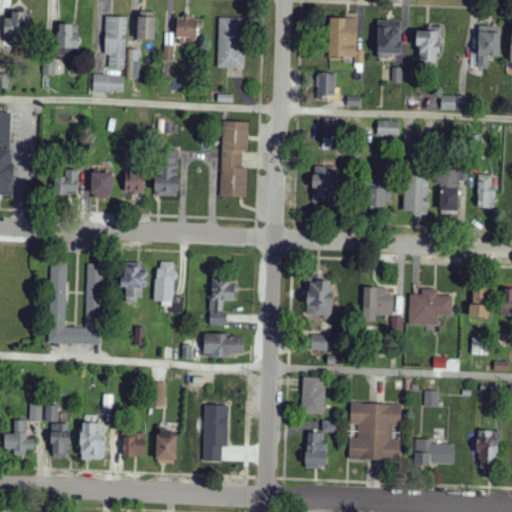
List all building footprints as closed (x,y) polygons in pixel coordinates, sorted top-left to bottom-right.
[(11,19),(3,19),(3,46),(27,47),(28,13),(12,13),(11,19)] [(138,41),(155,41),(155,13),(139,13),(138,41)] [(354,58),(354,64),(364,64),(364,50),(356,50),(357,15),(345,15),(345,20),(330,19),(329,58),(354,58)] [(105,56),(109,56),(109,69),(126,69),(127,18),(106,17),(105,56)] [(243,69),(244,19),(219,18),(218,69),(243,69)] [(176,38),(197,38),(197,28),(203,28),(203,19),(177,19),(176,38)] [(378,22),(377,57),(400,58),(401,23),(378,22)] [(78,49),(79,26),(58,25),(57,49),(78,49)] [(478,69),(488,69),(488,58),(500,58),(501,27),(479,27),(478,69)] [(440,63),(440,29),(418,29),(418,63),(440,63)] [(126,79),(140,79),(141,51),(127,50),(126,79)] [(55,76),(55,61),(43,61),(43,76),(55,76)] [(336,75),(318,74),(316,100),(328,101),(328,96),(335,96),(336,75)] [(123,93),(124,76),(94,75),(93,92),(123,93)] [(441,110),(465,111),(466,97),(442,96),(441,110)] [(12,113),(0,112),(0,194),(11,195),(12,113)] [(338,120),(324,119),(324,137),(337,138),(338,120)] [(399,137),(399,122),(378,121),(378,136),(399,137)] [(246,198),(247,169),(242,169),(242,152),(248,152),(249,123),(223,123),(220,198),(246,198)] [(177,197),(178,151),(164,151),(163,170),(155,169),(154,196),(177,197)] [(336,168),(314,168),(313,202),(336,202),(336,168)] [(78,171),(66,170),(65,178),(55,178),(54,196),(77,197),(78,171)] [(125,194),(144,195),(144,170),(125,170),(125,194)] [(439,212),(459,212),(459,181),(467,181),(467,171),(439,171),(439,212)] [(112,200),(113,175),(92,174),(91,199),(112,200)] [(495,209),(495,175),(478,175),(478,209),(495,209)] [(403,214),(428,214),(429,178),(405,178),(403,214)] [(384,209),(384,203),(390,203),(389,179),(364,180),(365,209),(384,209)] [(156,304),(174,305),(175,263),(157,263),(156,304)] [(48,343),(103,344),(105,265),(87,265),(86,329),(65,328),(67,265),(51,264),(48,343)] [(126,302),(143,302),(143,288),(148,288),(148,268),(139,268),(139,264),(122,264),(123,289),(126,289),(126,302)] [(331,282),(318,283),(318,278),(306,278),(307,317),(332,316),(331,282)] [(211,325),(225,325),(225,302),(235,302),(235,284),(211,284),(211,325)] [(363,322),(376,323),(376,316),(393,317),(394,296),(388,296),(388,289),(364,288),(363,322)] [(452,318),(452,297),(437,297),(438,290),(422,290),(422,296),(409,295),(409,325),(431,326),(431,318),(452,318)] [(489,319),(488,290),(470,291),(471,320),(489,319)] [(511,290),(503,290),(502,319),(511,319),(511,290)] [(391,334),(403,335),(403,318),(392,318),(391,334)] [(144,328),(135,327),(134,345),(143,346),(144,328)] [(244,353),(244,337),(230,336),(231,334),(204,333),(204,356),(231,357),(231,353),(244,353)] [(312,351),(328,351),(328,336),(312,336),(312,351)] [(324,414),(326,378),(303,377),(301,414),(324,414)] [(165,408),(166,383),(155,382),(154,407),(165,408)] [(438,407),(439,391),(426,391),(425,407),(438,407)] [(402,405),(351,403),(350,424),(358,424),(358,439),(350,438),(349,459),(400,460),(400,439),(393,439),(394,422),(402,423),(402,405)] [(43,405),(30,404),(30,421),(42,422),(43,405)] [(222,461),(222,446),(227,446),(228,406),(205,405),(204,461),(222,461)] [(58,421),(59,406),(46,406),(46,421),(58,421)] [(5,433),(4,449),(14,449),(14,455),(26,456),(27,449),(34,449),(35,439),(26,438),(27,420),(15,420),(14,434),(5,433)] [(336,433),(337,421),(323,420),(322,432),(336,433)] [(52,457),(70,457),(69,423),(51,423),(52,457)] [(81,459),(105,460),(105,441),(101,441),(102,423),(81,423),(81,459)] [(497,464),(498,431),(477,430),(476,454),(480,454),(480,463),(497,464)] [(157,431),(156,463),(176,464),(177,432),(157,431)] [(123,456),(145,457),(146,433),(123,432),(123,456)] [(306,468),(326,469),(327,433),(307,432),(306,468)] [(455,445),(431,444),(431,440),(416,439),(415,464),(454,465),(455,445)]
